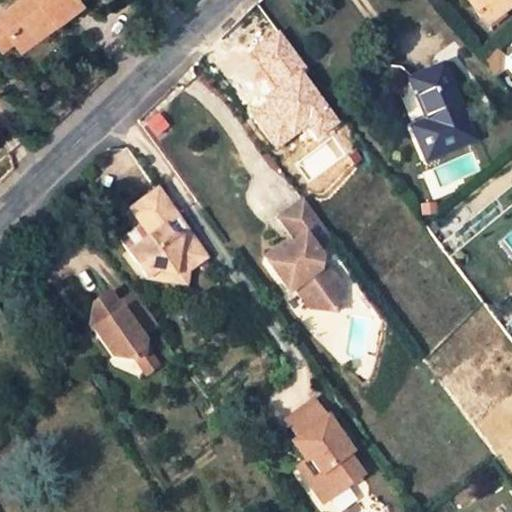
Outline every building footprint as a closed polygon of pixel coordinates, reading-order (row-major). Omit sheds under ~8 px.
[(21,0),(0,16),(0,21),(14,39),(30,27),(37,37),(49,27),(46,23),(53,17),(56,22),(80,4),(76,0),(21,0)] [(486,24),(511,5),(511,0),(470,0),(469,1),(486,24)] [(46,23),(49,27),(56,22),(53,17),(46,23)] [(30,27),(14,39),(21,49),(37,37),(30,27)] [(496,49),(481,62),(494,78),(496,49)] [(440,66),(408,80),(425,122),(412,127),(426,162),(475,140),(442,66),(440,66)] [(24,134),(33,148),(39,142),(31,129),(24,134)] [(157,187),(132,204),(142,219),(154,220),(152,232),(131,247),(148,273),(159,266),(175,270),(177,265),(191,268),(207,257),(170,205),(157,187)] [(281,247),(264,260),(289,293),(302,283),(313,299),(312,311),(338,313),(339,284),(331,273),(321,269),(322,260),(316,250),(331,239),(302,201),(277,218),(291,240),(294,245),(288,249),(281,247)] [(154,220),(142,219),(121,234),(131,247),(152,232),(154,220)] [(294,245),(291,240),(281,247),(288,249),(294,245)] [(148,273),(188,282),(191,268),(177,265),(175,270),(159,266),(148,273)] [(302,283),(289,293),(303,310),(312,311),(313,299),(302,283)] [(151,348),(143,335),(147,333),(123,298),(118,301),(110,289),(93,299),(88,320),(113,355),(137,358),(151,348)] [(147,333),(159,325),(134,291),(123,298),(147,333)] [(321,475),(313,488),(323,505),(363,476),(349,456),(353,453),(316,403),(289,423),(298,437),(292,442),(306,462),(310,459),(321,475)] [(306,462),(299,469),(313,488),(321,475),(310,459),(306,462)]
